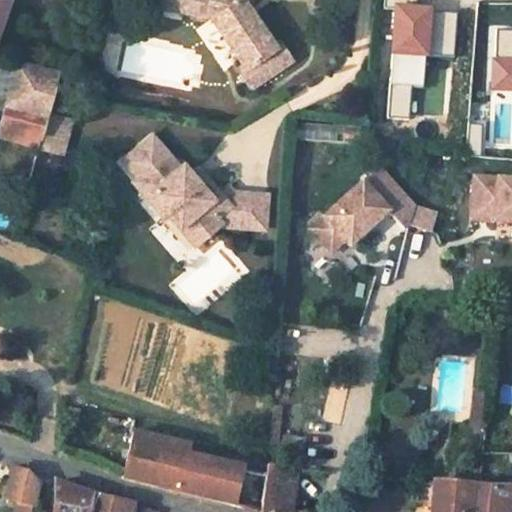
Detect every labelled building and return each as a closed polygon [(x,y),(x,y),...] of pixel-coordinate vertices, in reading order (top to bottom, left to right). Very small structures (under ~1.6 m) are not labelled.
[(215,13),(242,54),(234,59),(248,78),(290,48),(276,29),(270,34),(246,0),(182,0),(182,6),(215,13)] [(511,29),(489,29),(489,96),(511,95),(511,29)] [(56,67),(2,56),(0,64),(0,68),(13,71),(0,116),(0,133),(36,142),(56,67)] [(63,114),(45,110),(36,142),(54,147),(63,114)] [(162,204),(188,236),(215,214),(216,215),(259,219),(262,181),(226,178),(222,174),(211,183),(208,180),(202,186),(176,156),(171,160),(144,128),(117,151),(145,184),(139,189),(156,210),(162,204)] [(387,197),(362,168),(311,213),(331,236),(345,223),(350,229),(387,197)] [(511,180),(475,177),(473,206),(496,208),(494,222),(511,223),(511,180)] [(496,208),(473,206),(471,220),(494,222),(496,208)] [(479,391),(471,390),(468,415),(476,416),(479,391)] [(130,431),(121,474),(231,503),(241,458),(185,447),(186,440),(130,431)] [(279,511),(286,511),(295,458),(270,455),(263,509),(279,511)] [(14,497),(28,502),(32,483),(27,470),(10,464),(1,493),(14,497)] [(129,504),(55,479),(51,511),(145,511),(128,508),(129,504)] [(434,480),(430,511),(474,511),(477,486),(434,480)] [(509,511),(511,501),(511,483),(477,486),(474,511),(509,511)] [(25,511),(28,502),(14,497),(9,511),(25,511)]
